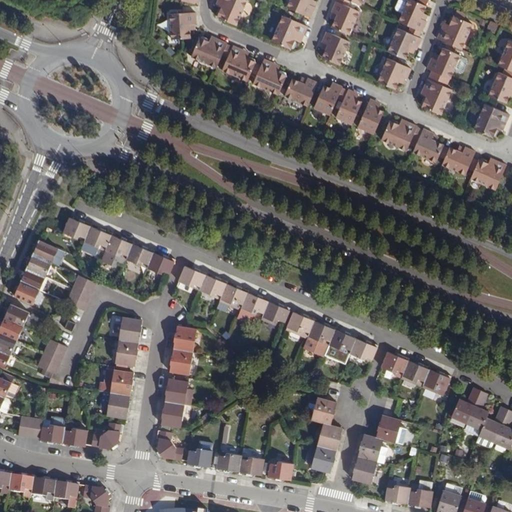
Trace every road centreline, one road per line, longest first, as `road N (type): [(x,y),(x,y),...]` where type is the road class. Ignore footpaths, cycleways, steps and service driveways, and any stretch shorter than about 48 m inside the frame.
road 1 (primary): [(94,147),(511,325)]
road 2 (primary): [(511,256),(156,106),(118,79)]
road 3 (residential): [(136,476),(163,298),(183,253)]
road 4 (residential): [(183,253),(386,338)]
road 5 (residential): [(332,507),(136,476)]
road 6 (residential): [(136,476),(31,459),(0,446)]
road 7 (residential): [(386,338),(511,393)]
road 8 (residential): [(208,0),(204,19),(212,28),(304,65)]
